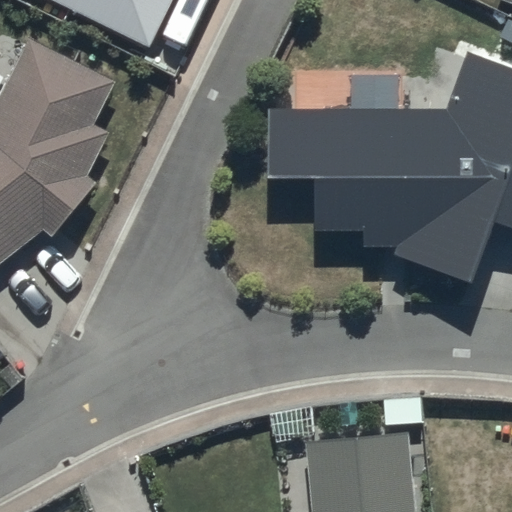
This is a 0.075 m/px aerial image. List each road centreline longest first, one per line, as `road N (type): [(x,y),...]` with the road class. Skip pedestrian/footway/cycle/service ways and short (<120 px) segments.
road 1 (residential): [(268,0),(157,225),(83,410)]
road 2 (residential): [(511,347),(451,339),(309,345),(186,366),(83,410)]
